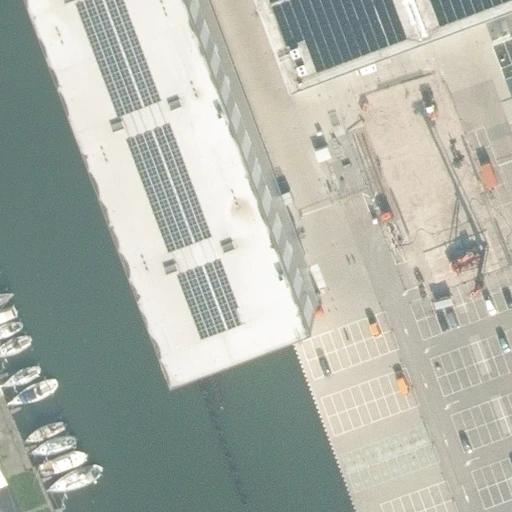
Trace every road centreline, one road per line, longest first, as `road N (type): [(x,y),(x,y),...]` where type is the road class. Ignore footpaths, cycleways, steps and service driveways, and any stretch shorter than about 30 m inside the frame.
road 1 (unknown): [(511,243),(392,325),(469,511)]
road 2 (unknown): [(492,113),(448,113),(421,103),(406,81),(388,0)]
